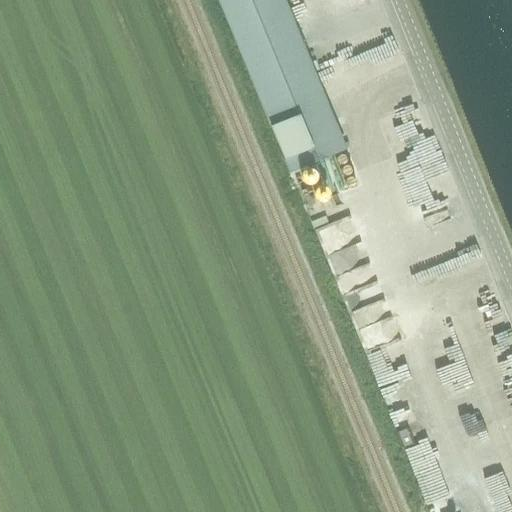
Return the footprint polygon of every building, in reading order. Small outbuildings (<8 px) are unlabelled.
[(218,0),(289,171),(345,149),(283,0),(218,0)] [(360,76),(412,64),(406,41),(355,53),(360,76)] [(414,186),(420,202),(441,193),(437,183),(452,177),(434,132),(429,134),(421,113),(402,120),(426,181),(414,186)] [(444,366),(451,394),(454,393),(457,404),(487,397),(485,386),(467,391),(460,362),(444,366)] [(403,446),(413,442),(407,428),(397,432),(403,446)] [(419,461),(437,455),(433,444),(415,449),(419,461)] [(436,495),(459,489),(450,458),(427,465),(436,495)]
